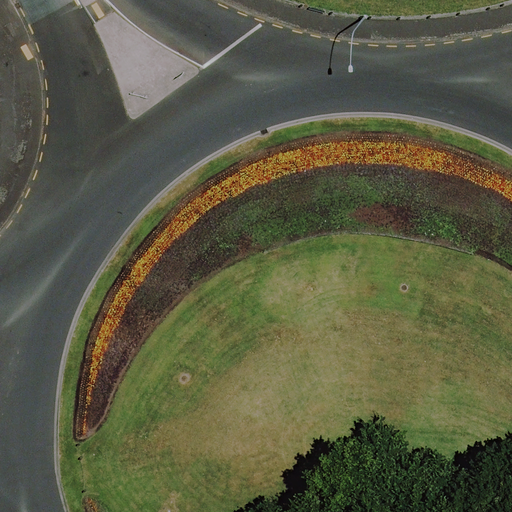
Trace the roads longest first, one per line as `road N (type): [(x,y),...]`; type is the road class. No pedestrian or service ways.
road 1 (secondary): [(104,187),(159,139),(222,102),(291,79)]
road 2 (secondary): [(17,511),(8,454),(12,380),(30,308)]
road 3 (unclassified): [(104,187),(56,0)]
road 4 (unclassified): [(141,0),(224,51),(291,79)]
road 5 (secondary): [(291,79),(347,70),(459,79)]
road 6 (secondary): [(30,308),(61,244),(104,187)]
